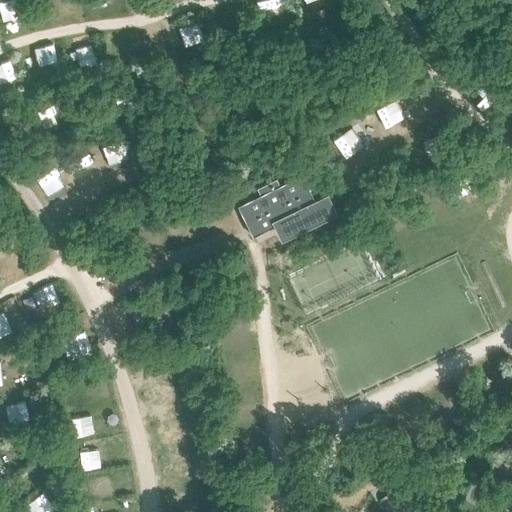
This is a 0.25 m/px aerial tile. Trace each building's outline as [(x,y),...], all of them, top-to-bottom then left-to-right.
[(80,0),(61,0),(63,16),(82,14),(80,0)] [(41,64),(59,60),(54,42),(36,47),(41,64)] [(79,65),(95,60),(90,44),(74,49),(79,65)] [(13,56),(0,59),(0,79),(18,75),(13,56)] [(349,129),(361,144),(368,138),(356,123),(349,129)] [(333,140),(346,156),(360,144),(347,128),(333,140)] [(245,219),(267,208),(274,222),(329,193),(319,173),(306,180),(292,155),(229,189),(245,219)] [(53,282),(35,290),(44,312),(62,304),(53,282)] [(4,310),(0,311),(0,337),(14,331),(4,310)] [(114,315),(118,332),(136,327),(132,311),(114,315)] [(73,355),(90,348),(83,332),(66,339),(73,355)] [(29,401),(8,403),(10,421),(31,418),(29,401)] [(96,416),(79,418),(81,438),(98,436),(96,416)] [(84,452),(89,470),(107,465),(103,447),(84,452)] [(110,476),(91,480),(94,497),(113,494),(110,476)] [(56,511),(51,492),(36,496),(40,511),(56,511)]
